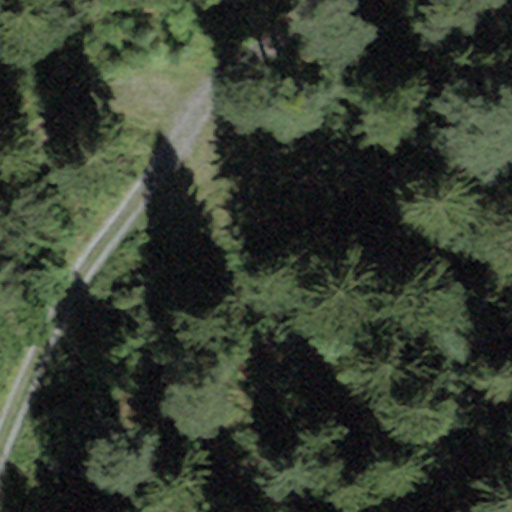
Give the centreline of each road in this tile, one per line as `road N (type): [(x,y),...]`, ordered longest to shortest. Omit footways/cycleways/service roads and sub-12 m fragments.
road 1 (track): [(0,448),(77,274),(171,144),(319,0)]
road 2 (track): [(211,105),(134,99),(45,131),(0,170)]
